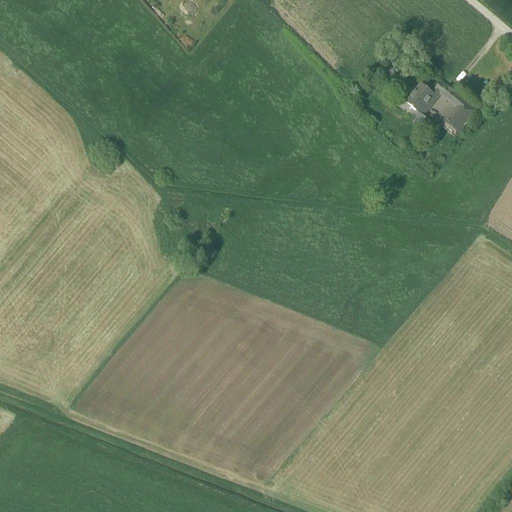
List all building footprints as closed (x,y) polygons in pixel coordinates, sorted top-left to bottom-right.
[(436,93),(440,96),(446,88),(441,83),(432,93),(435,95),(436,93)] [(415,111),(419,114),(420,113),(434,97),(420,85),(405,103),(415,111)] [(453,94),(446,88),(440,96),(447,102),(453,94)] [(463,102),(453,94),(447,102),(456,109),(463,102)] [(444,123),(458,134),(476,113),(463,102),(456,109),(444,123)] [(412,122),(420,129),(423,125),(428,120),(420,113),(419,114),(415,111),(413,114),(417,117),(412,122)]
